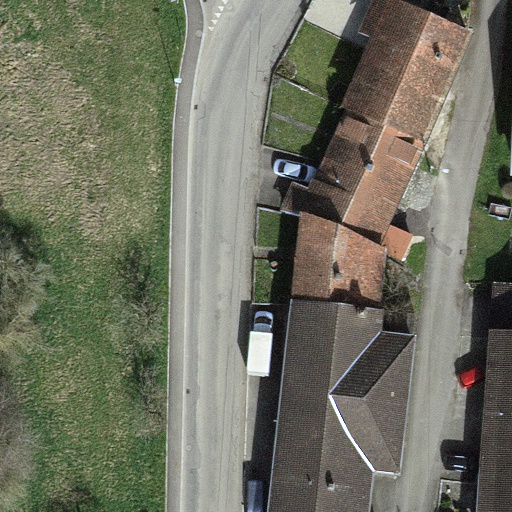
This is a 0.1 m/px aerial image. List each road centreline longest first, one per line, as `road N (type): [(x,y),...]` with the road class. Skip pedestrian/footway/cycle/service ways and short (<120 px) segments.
road 1 (residential): [(494,0),(447,235),(412,511)]
road 2 (secondary): [(246,15),(216,77),(201,511)]
